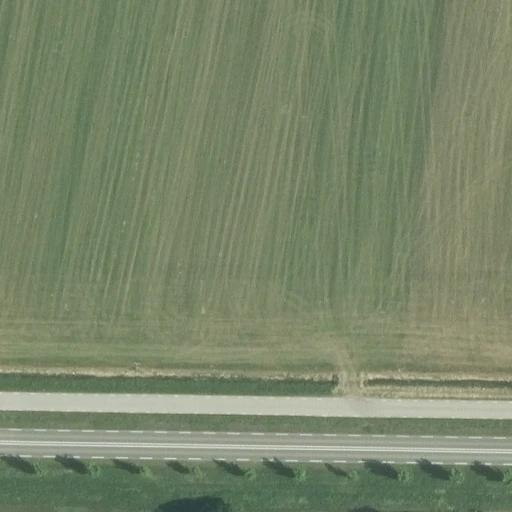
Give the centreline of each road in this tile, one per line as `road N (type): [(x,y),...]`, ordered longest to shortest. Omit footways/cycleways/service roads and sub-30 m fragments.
road 1 (primary): [(511,446),(0,435)]
road 2 (unclassified): [(0,398),(511,407)]
